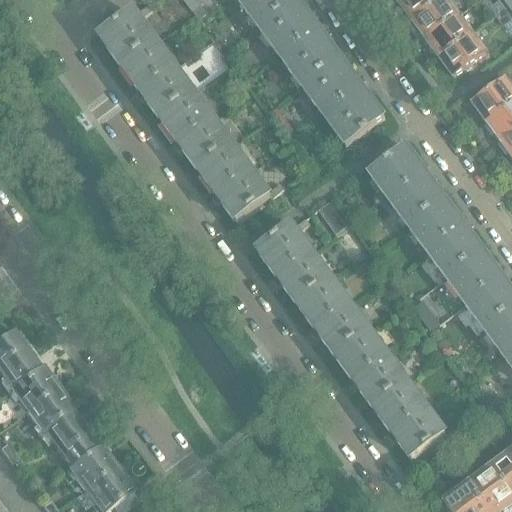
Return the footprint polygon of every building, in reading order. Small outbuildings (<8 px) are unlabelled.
[(182,0),(191,12),(202,4),(198,0),(182,0)] [(301,8),(294,0),(235,0),(262,37),(301,8)] [(406,0),(398,6),(412,23),(442,0),(406,0)] [(425,41),(457,18),(443,0),(442,0),(412,23),(409,25),(415,34),(418,32),(425,41)] [(494,20),(504,13),(494,0),(480,0),(480,1),(494,20)] [(511,0),(500,0),(508,10),(511,7),(511,0)] [(323,36),(321,33),(318,28),(317,29),(301,8),(262,37),(299,86),(338,58),(322,37),(323,36)] [(178,77),(140,25),(153,15),(150,10),(136,20),(135,19),(110,37),(108,34),(101,39),(103,42),(102,43),(144,101),(178,77)] [(508,40),(511,37),(511,23),(504,13),(494,20),(499,27),(499,28),(508,40)] [(439,60),(471,37),(457,18),(425,41),(425,42),(422,44),(429,52),(431,50),(439,60)] [(453,80),(486,56),(471,37),(439,60),(453,80)] [(367,95),(360,86),(359,87),(338,58),(299,86),(347,151),(385,123),(366,96),(367,95)] [(214,125),(195,99),(178,77),(144,101),(180,150),(214,125)] [(511,79),(474,107),(487,126),(511,107),(511,79)] [(498,146),(511,136),(511,107),(487,126),(497,139),(495,141),(498,146)] [(277,112),(270,117),(285,137),(292,132),(277,112)] [(214,196),(248,171),(214,125),(180,150),(214,196)] [(511,164),(511,136),(498,146),(501,150),(503,148),(510,158),(508,159),(511,165),(511,164)] [(430,180),(427,176),(424,173),(423,173),(406,151),(369,178),(407,230),(444,202),(429,181),(430,180)] [(280,189),(267,198),(248,171),(214,196),(238,228),(272,204),(271,203),(284,193),(280,189)] [(468,232),(464,227),(462,224),(461,225),(444,202),(407,230),(445,281),(483,253),(467,232),(468,232)] [(330,207),(319,216),(336,240),(348,231),(330,207)] [(331,285),(297,239),(310,229),(306,225),(293,234),(260,258),(298,310),(331,285)] [(485,334),(511,313),(511,293),(505,283),(506,283),(500,276),(483,253),(445,281),(485,334)] [(369,337),(350,311),(331,285),(298,310),(336,361),(369,337)] [(423,305),(413,312),(430,334),(439,327),(423,305)] [(511,313),(485,334),(511,370),(511,313)] [(13,336),(0,346),(0,375),(5,382),(2,384),(10,396),(11,396),(43,373),(35,362),(33,363),(13,336)] [(407,388),(369,337),(336,361),(373,412),(407,388)] [(10,396),(7,398),(13,405),(17,402),(27,416),(58,393),(43,373),(11,396),(10,396)] [(446,441),(407,388),(373,412),(413,466),(416,463),(420,468),(439,454),(435,449),(446,441)] [(58,393),(27,416),(37,428),(33,431),(39,439),(74,414),(58,393)] [(74,414),(39,439),(42,444),(47,450),(53,446),(72,472),(98,453),(79,426),(81,424),(74,414)] [(8,462),(15,457),(8,447),(1,452),(8,462)] [(72,472),(66,476),(72,484),(75,481),(85,495),(116,472),(101,451),(98,453),(72,472)] [(19,462),(18,461),(15,457),(8,462),(12,468),(19,462)] [(511,458),(492,473),(511,499),(511,458)] [(116,472),(85,495),(95,507),(90,510),(91,511),(110,511),(133,496),(116,472)] [(511,511),(511,499),(492,473),(443,508),(446,511),(511,511)]
